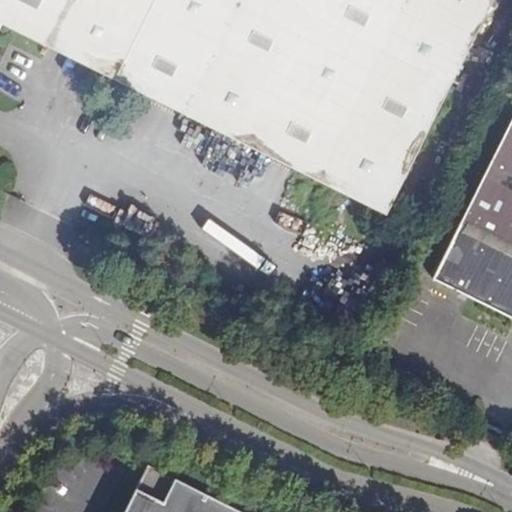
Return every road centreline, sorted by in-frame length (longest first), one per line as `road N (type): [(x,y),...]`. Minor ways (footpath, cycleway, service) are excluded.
road 1 (residential): [(468,473),(449,454),(359,427),(0,245)]
road 2 (residential): [(468,473),(448,478),(353,455),(105,330),(66,325),(47,332)]
road 3 (residential): [(184,404),(340,478),(463,511)]
road 4 (residential): [(47,332),(184,404)]
road 5 (residential): [(31,418),(107,404),(184,404)]
